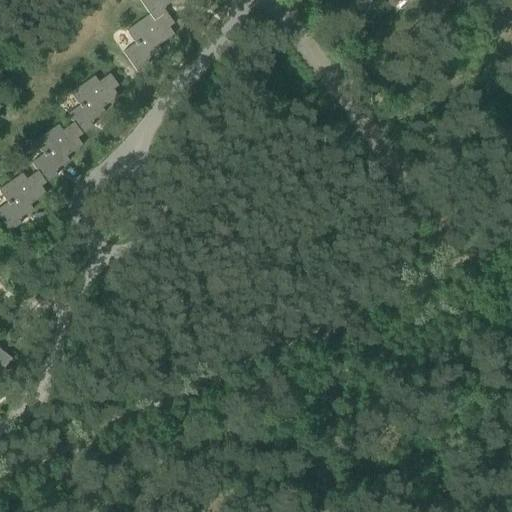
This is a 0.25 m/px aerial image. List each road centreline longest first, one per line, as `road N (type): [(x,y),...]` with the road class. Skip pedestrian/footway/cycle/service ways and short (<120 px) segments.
road 1 (unclassified): [(511,251),(0,493)]
road 2 (track): [(330,337),(311,511)]
